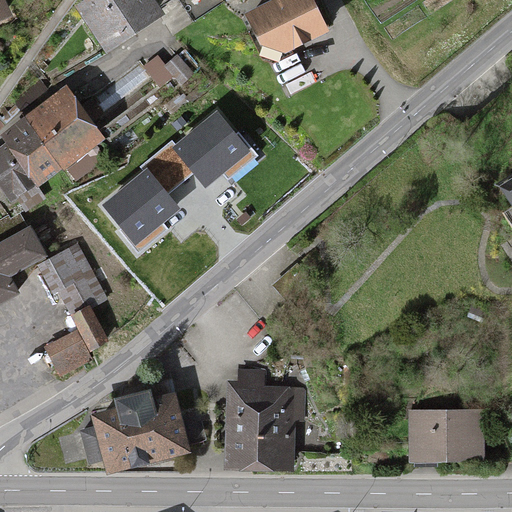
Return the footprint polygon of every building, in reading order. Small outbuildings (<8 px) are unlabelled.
[(144,0),(97,0),(88,7),(94,16),(86,22),(99,41),(107,36),(111,43),(154,15),(144,0)] [(180,0),(194,22),(225,2),(223,0),(150,0),(157,10),(172,0),(180,0)] [(267,59),(330,27),(316,0),(283,0),(247,18),(267,59)] [(167,65),(182,83),(194,74),(180,56),(167,65)] [(94,119),(102,113),(103,114),(152,76),(142,63),(93,100),(85,107),(94,119)] [(15,103),(22,111),(49,89),(42,81),(15,103)] [(44,141),(59,162),(92,137),(65,100),(39,120),(50,136),(44,141)] [(248,151),(217,113),(174,148),(205,185),(248,151)] [(59,162),(44,141),(50,136),(39,120),(0,150),(0,157),(1,159),(18,146),(39,177),(59,162)] [(0,178),(12,196),(39,177),(18,146),(1,159),(0,157),(0,178)] [(178,209),(147,170),(104,205),(135,244),(178,209)] [(511,181),(503,187),(511,200),(511,181)] [(0,295),(15,287),(12,282),(18,278),(14,272),(45,255),(21,213),(12,218),(10,215),(0,220),(0,295)] [(89,275),(74,246),(40,264),(56,293),(61,290),(89,275)] [(312,280),(298,265),(277,283),(291,299),(312,280)] [(61,290),(75,316),(90,309),(104,301),(89,275),(61,290)] [(310,321),(291,299),(280,309),(299,330),(310,321)] [(75,316),(92,348),(106,340),(90,309),(75,316)] [(79,334),(48,350),(61,375),(92,359),(79,334)] [(305,419),(306,390),(264,388),(265,372),(241,371),(241,388),(238,388),(237,404),(216,403),(218,444),(237,444),(236,459),(294,460),(295,437),(282,437),(282,412),(296,413),(296,419),(305,419)] [(189,450),(188,445),(175,395),(152,401),(150,391),(131,396),(129,403),(119,405),(121,413),(101,418),(103,426),(84,431),(92,462),(111,456),(113,464),(164,451),(165,457),(189,450)] [(418,400),(391,400),(391,417),(416,418),(417,456),(479,456),(479,411),(449,411),(449,417),(418,417),(418,400)]
